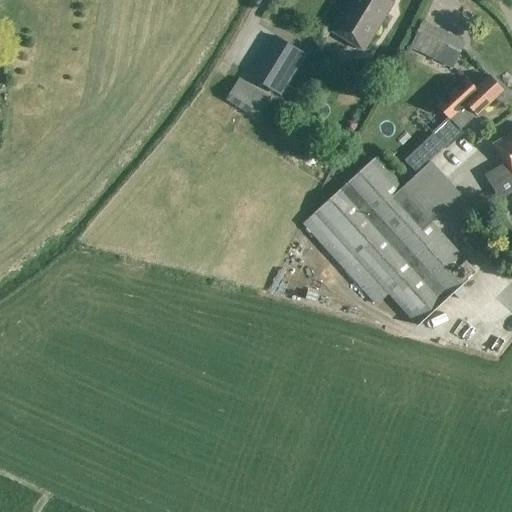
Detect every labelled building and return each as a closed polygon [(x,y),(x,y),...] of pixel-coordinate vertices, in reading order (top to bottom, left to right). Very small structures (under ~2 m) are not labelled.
[(348,0),(329,32),(364,53),(393,5),(389,2),(390,0),(348,0)] [(465,44),(422,22),(409,48),(452,70),(465,44)] [(274,36),(249,77),(272,91),(298,50),(274,36)] [(465,80),(437,106),(448,119),(449,120),(432,136),(444,149),(446,150),(463,134),(459,129),(475,114),(476,116),(503,92),(488,77),(474,90),(465,80)] [(225,101),(255,119),(268,97),(239,79),(225,101)] [(506,165),(486,177),(501,201),(511,194),(511,133),(493,145),(506,165)] [(444,149),(432,136),(431,135),(404,162),(416,175),(444,149)] [(402,190),(375,161),(304,225),(377,306),(389,295),(418,326),(476,274),(431,224),(460,197),(430,164),(402,190)]
